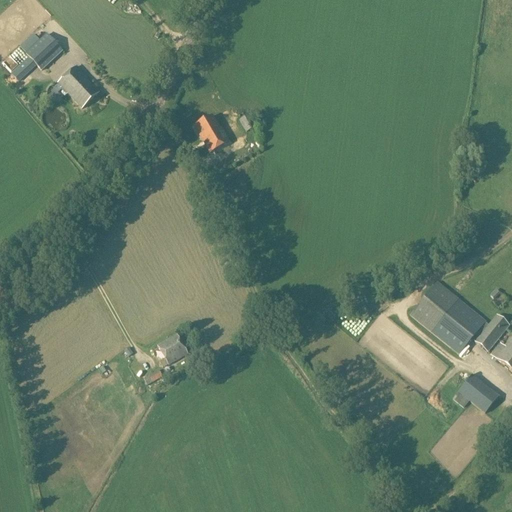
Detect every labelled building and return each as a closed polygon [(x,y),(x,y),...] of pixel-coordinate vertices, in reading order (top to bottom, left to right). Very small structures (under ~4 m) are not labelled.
[(41,73),(63,53),(46,35),(25,55),(28,59),(10,75),(18,84),(36,67),(41,73)] [(81,110),(98,94),(84,79),(86,78),(76,68),(58,85),(81,110)] [(246,134),(256,128),(249,116),(238,122),(246,134)] [(234,121),(219,130),(212,117),(193,128),(210,155),(229,143),(225,138),(239,130),(234,121)] [(486,323),(437,283),(409,317),(458,357),(472,340),(485,324),(486,323)] [(488,326),(485,324),(472,340),(474,342),(474,343),(488,354),(510,327),(496,316),(488,326)] [(168,366),(187,355),(176,336),(157,347),(165,360),(168,366)] [(511,338),(504,348),(500,345),(491,356),(511,373),(511,338)] [(168,366),(165,360),(159,364),(163,369),(168,366)] [(149,391),(164,382),(158,371),(143,380),(149,391)] [(484,416),(499,398),(472,376),(458,393),(484,416)]
